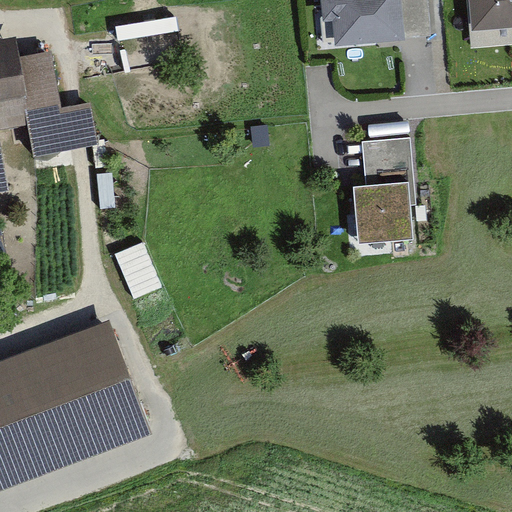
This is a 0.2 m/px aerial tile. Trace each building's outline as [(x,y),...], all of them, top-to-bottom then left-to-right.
[(321,0),(324,25),(334,24),(336,49),(406,43),(406,40),(431,38),(428,0),(321,0)] [(511,0),(473,0),(477,33),(511,29),(511,0)] [(0,196),(8,195),(0,149),(0,131),(30,126),(36,159),(99,147),(91,105),(63,110),(52,54),(20,60),(16,39),(0,41),(0,196)] [(368,190),(355,191),(360,248),(415,243),(412,208),(418,208),(412,140),(364,144),(368,190)] [(110,325),(0,366),(0,495),(152,438),(110,325)]
